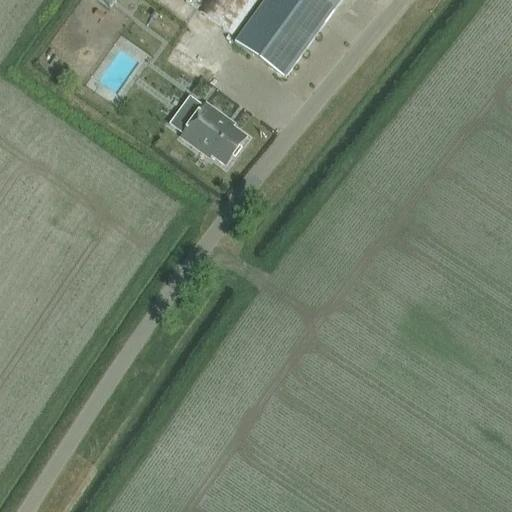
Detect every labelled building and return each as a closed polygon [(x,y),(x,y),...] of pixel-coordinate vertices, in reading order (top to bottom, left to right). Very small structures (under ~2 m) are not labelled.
[(95,0),(110,10),(116,0),(95,0)] [(208,0),(198,14),(235,40),(264,0),(208,0)] [(341,0),(267,0),(236,44),(284,79),(341,0)] [(151,2),(142,13),(169,34),(178,23),(151,2)] [(197,80),(205,67),(176,49),(168,61),(197,80)] [(126,88),(125,69),(102,71),(103,90),(126,88)] [(244,138),(224,124),(226,121),(205,106),(181,141),(197,152),(199,149),(224,167),(244,138)]
